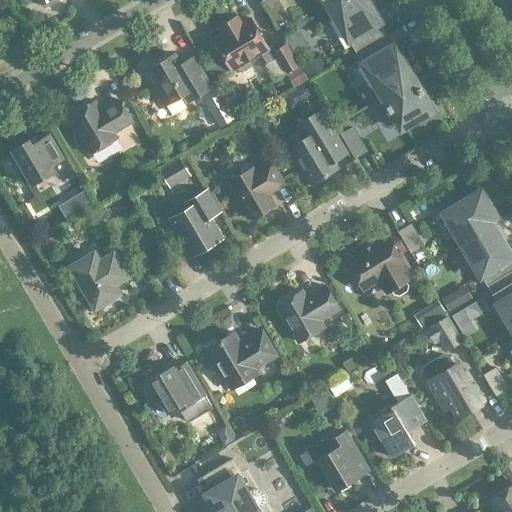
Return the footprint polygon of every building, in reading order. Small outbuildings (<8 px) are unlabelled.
[(277,0),(263,0),(263,1),(276,24),(288,17),(277,0)] [(367,0),(341,0),(329,7),(356,52),(383,36),(370,14),(374,11),(367,0)] [(214,39),(225,58),(209,67),(216,79),(236,67),(239,70),(243,71),(250,67),(251,63),(250,59),(261,53),(267,63),(277,57),(286,72),(299,65),(286,44),(275,51),(272,45),(268,48),(250,18),(241,23),(237,16),(219,27),(223,34),(214,39)] [(395,57),(383,36),(356,52),(382,96),(409,80),(410,81),(414,79),(400,55),(395,57)] [(165,105),(181,96),(186,97),(188,101),(211,87),(195,61),(183,68),(174,53),(147,69),(156,84),(153,85),(165,105)] [(308,78),(327,66),(320,55),(301,66),(308,78)] [(409,80),(382,96),(388,105),(386,106),(390,112),(391,111),(401,129),(432,110),(422,93),(423,92),(420,86),(414,89),(410,81),(409,80)] [(312,89),(304,94),(309,103),(317,98),(312,89)] [(217,92),(206,99),(213,111),(225,104),(217,92)] [(91,153),(113,141),(117,138),(114,132),(133,121),(120,100),(101,111),(95,100),(69,116),(91,153)] [(231,107),(237,117),(249,110),(243,100),(231,107)] [(311,184),(339,167),(323,141),(335,134),(321,110),(308,117),(317,131),(289,147),(311,184)] [(353,127),(342,134),(355,157),(367,151),(353,127)] [(30,181),(32,184),(55,171),(52,165),(63,159),(49,135),(32,145),(29,140),(12,150),(22,167),(17,170),(25,184),(30,181)] [(165,162),(160,154),(155,157),(153,162),(156,167),(165,162)] [(180,160),(162,171),(170,185),(188,174),(180,160)] [(251,219),(275,205),(269,194),(286,183),(272,160),(255,170),(253,167),(229,181),(251,219)] [(444,213),(462,244),(494,226),(490,220),(496,216),(479,187),(458,199),(460,203),(444,213)] [(192,254),(220,238),(208,217),(214,212),(215,213),(219,211),(207,190),(185,203),(189,209),(172,219),(192,254)] [(58,205),(66,218),(91,203),(83,191),(58,205)] [(52,213),(41,219),(48,229),(58,223),(52,213)] [(511,270),(511,256),(494,226),(462,244),(487,286),(511,270)] [(414,229),(402,236),(414,256),(426,249),(414,229)] [(391,289),(393,292),(398,294),(405,290),(407,285),(405,282),(409,279),(402,265),(404,264),(389,238),(346,262),(361,288),(379,278),(386,292),(391,289)] [(154,243),(144,249),(156,270),(166,264),(154,243)] [(127,276),(113,253),(99,261),(94,252),(90,255),(88,252),(73,260),(75,264),(71,266),(79,279),(75,281),(84,296),(87,294),(95,307),(100,305),(102,308),(116,299),(114,296),(118,293),(113,284),(127,276)] [(511,281),(492,294),(511,327),(511,281)] [(306,297),(302,290),(277,305),(299,342),(324,327),(319,319),(339,308),(326,286),(306,297)] [(465,287),(441,301),(448,313),(472,298),(465,287)] [(441,304),(420,316),(426,326),(447,314),(441,304)] [(453,314),(465,335),(477,328),(465,307),(453,314)] [(348,313),(341,317),(346,325),(352,321),(348,313)] [(446,349),(460,340),(447,317),(420,333),(423,338),(438,342),(441,341),(446,349)] [(241,343),(234,332),(207,348),(231,389),(258,373),(256,368),(277,355),(262,330),(241,343)] [(388,346),(384,339),(372,346),(377,353),(388,346)] [(364,351),(354,357),(357,363),(367,357),(364,351)] [(475,384),(471,383),(470,384),(457,363),(454,365),(447,353),(421,368),(428,380),(427,380),(445,410),(451,406),(458,418),(481,404),(475,393),(476,392),(477,388),(475,384)] [(205,394),(186,362),(175,369),(173,366),(148,380),(159,398),(156,399),(155,405),(158,409),(163,411),(166,409),(168,412),(178,406),(180,409),(205,394)] [(496,368),(484,375),(496,395),(508,388),(496,368)] [(388,385),(398,402),(391,406),(393,410),(371,422),(392,457),(414,443),(408,432),(426,421),(411,394),(410,395),(400,378),(388,385)] [(219,429),(218,434),(223,443),(232,438),(224,426),(219,429)] [(336,490),(369,470),(345,431),(326,442),(324,439),(307,449),(314,461),(318,459),(336,490)] [(258,511),(257,509),(261,507),(262,506),(263,505),(264,503),(265,502),(265,501),(265,499),(265,498),(265,497),(265,495),(264,494),(264,493),(263,492),(262,491),(261,490),(259,489),(258,489),(256,488),(254,488),(251,489),(247,492),(238,476),(242,474),(233,458),(203,476),(212,491),(206,494),(216,511),(258,511)] [(495,511),(511,511),(511,485),(488,499),(495,511)]
